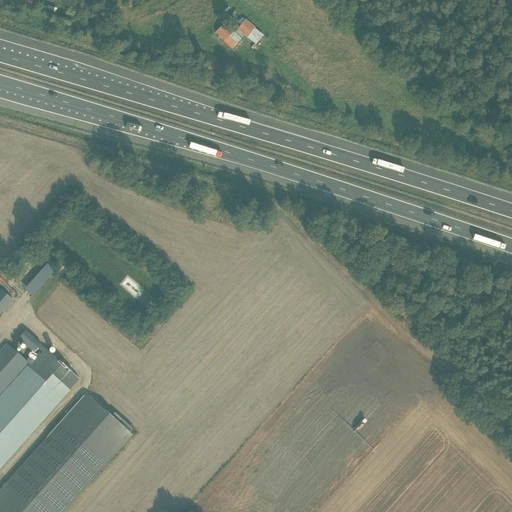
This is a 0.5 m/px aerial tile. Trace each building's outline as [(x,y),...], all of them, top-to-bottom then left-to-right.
[(245,20),(237,29),(246,37),(247,38),(255,28),(245,20)] [(225,24),(216,33),(232,47),(240,39),(234,33),(225,24)] [(50,263),(26,288),(34,296),(58,271),(50,263)] [(0,315),(13,301),(1,290),(0,291),(0,315)] [(159,301),(154,297),(145,308),(150,312),(159,301)] [(0,466),(79,380),(45,349),(31,365),(25,361),(7,344),(0,351),(0,466)] [(36,357),(30,353),(25,361),(31,365),(36,357)] [(0,511),(64,511),(94,479),(132,436),(85,395),(0,490),(0,511)]
